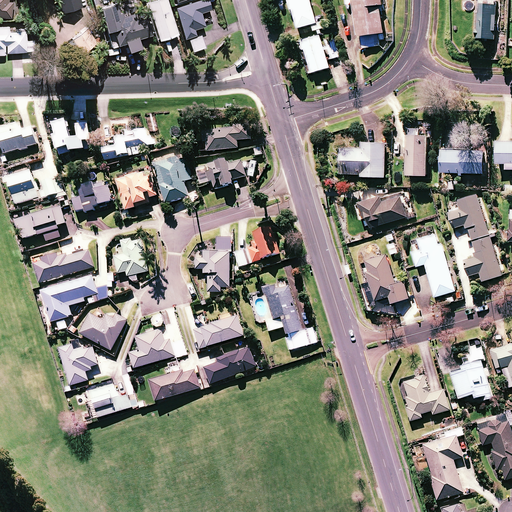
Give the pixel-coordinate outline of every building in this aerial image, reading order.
[(9,3),(8,0),(0,0),(0,17),(12,19),(13,4),(9,3)] [(58,0),(62,13),(82,7),(80,0),(58,0)] [(211,10),(208,0),(201,0),(175,8),(185,39),(196,35),(194,30),(205,27),(201,13),(211,10)] [(300,29),(314,25),(316,31),(329,27),(327,21),(318,24),(311,0),(289,0),(292,11),(294,10),(300,29)] [(380,46),(379,41),(379,36),(386,34),(382,7),(385,6),(384,0),(355,0),(363,49),(380,46)] [(121,18),(117,4),(101,9),(112,48),(126,43),(129,52),(141,48),(139,39),(152,35),(147,16),(136,19),(134,14),(121,18)] [(496,41),(498,6),(482,6),(482,14),(479,14),(478,40),(496,41)] [(0,55),(6,55),(5,45),(7,45),(7,53),(28,53),(28,32),(9,33),(9,27),(0,26),(0,55)] [(88,28),(72,39),(83,55),(99,43),(88,28)] [(205,48),(201,36),(189,40),(192,52),(205,48)] [(304,42),(313,72),(314,74),(331,69),(326,52),(330,51),(332,60),(340,57),(336,42),(328,44),(328,47),(325,48),(321,37),(304,42)] [(56,136),(59,151),(71,148),(72,153),(87,150),(85,143),(93,141),(89,124),(79,126),(82,139),(73,141),(69,122),(56,125),(58,136),(56,136)] [(33,127),(20,130),(19,125),(0,129),(0,147),(3,147),(5,155),(38,146),(33,127)] [(253,140),(251,125),(233,127),(233,129),(208,133),(210,153),(239,149),(238,141),(253,140)] [(148,138),(146,128),(127,132),(128,137),(117,140),(119,147),(105,150),(107,161),(145,153),(144,148),(156,145),(155,136),(148,138)] [(429,177),(431,137),(411,137),(409,176),(429,177)] [(499,165),(507,165),(507,170),(511,170),(511,142),(499,143),(499,165)] [(387,145),(365,144),(365,150),(345,149),(344,174),(364,174),(364,177),(387,177),(387,145)] [(485,175),(485,151),(445,151),(445,174),(485,175)] [(178,161),(177,159),(156,165),(167,204),(190,198),(186,182),(193,180),(187,159),(178,161)] [(248,177),(242,161),(229,165),(227,160),(197,170),(203,187),(214,183),(216,190),(235,184),(234,181),(248,177)] [(40,198),(32,171),(9,178),(17,205),(40,198)] [(158,196),(152,175),(146,177),(145,173),(118,181),(127,211),(138,208),(137,206),(149,202),(147,195),(152,193),(153,198),(158,196)] [(53,180),(43,183),(45,190),(41,191),(43,199),(57,195),(53,180)] [(85,212),(86,213),(96,210),(95,208),(107,204),(115,202),(109,182),(95,186),(94,183),(71,190),(78,214),(85,212)] [(504,275),(479,195),(459,201),(461,210),(451,213),(456,228),(469,224),(479,256),(466,259),(472,276),(481,273),(484,281),(504,275)] [(409,217),(403,197),(385,202),(383,197),(362,203),(367,219),(371,218),(374,228),(409,217)] [(16,221),(22,242),(61,230),(60,227),(68,225),(62,207),(16,221)] [(282,254),(273,228),(254,235),(257,243),(250,245),(251,249),(236,254),(241,268),(282,254)] [(440,245),(436,234),(420,239),(423,250),(415,252),(419,267),(427,264),(437,297),(457,291),(442,244),(440,245)] [(150,272),(142,238),(122,242),(125,255),(116,257),(119,274),(129,272),(131,282),(138,281),(137,275),(150,272)] [(398,253),(395,243),(389,245),(392,254),(398,253)] [(95,268),(90,251),(69,257),(68,254),(59,257),(58,255),(35,262),(41,284),(95,268)] [(231,253),(205,253),(205,260),(197,259),(197,270),(205,270),(205,275),(209,275),(209,293),(222,293),(222,288),(231,288),(231,253)] [(397,284),(388,255),(367,262),(370,271),(368,271),(377,300),(390,296),(393,304),(410,299),(405,282),(397,284)] [(99,294),(94,277),(43,292),(53,323),(74,317),(71,307),(86,302),(85,298),(99,294)] [(271,332),(286,327),(289,338),(287,339),(292,351),(319,343),(314,328),(305,331),(290,285),(278,289),(277,286),(265,290),(275,319),(268,322),(271,332)] [(112,351),(129,321),(118,314),(116,317),(109,313),(105,321),(93,315),(82,335),(112,351)] [(161,316),(153,320),(157,329),(166,325),(161,316)] [(239,317),(236,318),(223,321),(223,323),(196,331),(201,350),(245,337),(239,317)] [(166,342),(162,330),(137,338),(141,351),(131,354),(135,369),(176,357),(171,341),(166,342)] [(511,344),(491,351),(498,374),(504,372),(510,389),(511,388),(511,344)] [(99,365),(94,348),(86,351),(85,347),(75,350),(74,346),(61,350),(72,386),(90,381),(87,372),(94,370),(93,367),(99,365)] [(257,368),(249,347),(218,359),(220,363),(206,368),(212,385),(257,368)] [(485,359),(483,349),(471,353),(474,365),(451,371),(459,400),(475,396),(477,403),(493,399),(483,360),(485,359)] [(202,388),(196,371),(184,374),(183,372),(152,382),(158,402),(202,388)] [(405,382),(406,385),(409,397),(406,398),(409,408),(408,409),(412,422),(423,419),(422,415),(433,412),(434,415),(451,411),(445,390),(431,394),(425,376),(405,382)] [(120,399),(115,385),(92,392),(100,418),(139,406),(135,394),(120,399)] [(485,446),(492,444),(495,451),(492,452),(498,471),(502,470),(506,481),(511,479),(511,430),(507,415),(496,418),(497,420),(478,426),(485,446)] [(456,437),(455,430),(446,432),(447,439),(425,444),(438,500),(463,494),(456,460),(464,458),(462,452),(468,451),(464,435),(456,437)]
